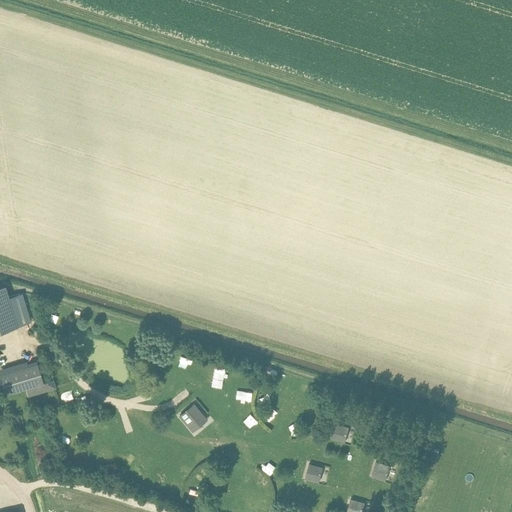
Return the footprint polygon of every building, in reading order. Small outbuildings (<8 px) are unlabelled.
[(17,325),(20,324),(16,312),(20,311),(16,296),(13,297),(11,291),(7,292),(5,285),(0,286),(0,331),(17,326),(17,325)] [(212,370),(223,374),(229,358),(218,354),(212,370)] [(58,370),(59,363),(52,361),(50,368),(58,370)] [(43,382),(37,363),(0,374),(0,378),(5,394),(43,382)] [(260,385),(271,387),(274,376),(263,374),(260,385)] [(239,382),(239,392),(251,392),(250,382),(239,382)] [(317,387),(308,387),(308,397),(317,397),(317,387)] [(193,403),(178,416),(192,432),(207,420),(193,403)] [(81,405),(80,410),(91,413),(93,408),(81,405)] [(335,423),(330,439),(345,443),(349,427),(335,423)] [(298,430),(294,440),(303,444),(307,434),(298,430)] [(78,451),(80,443),(72,441),(70,449),(78,451)] [(95,445),(84,445),(84,456),(95,456),(95,445)] [(376,461),(371,476),(386,481),(391,466),(376,461)] [(309,463),(305,478),(320,482),(323,467),(309,463)] [(351,498),(346,511),(362,511),(365,502),(351,498)]
